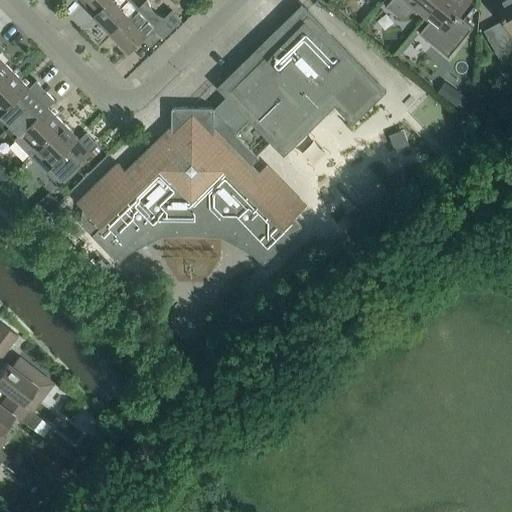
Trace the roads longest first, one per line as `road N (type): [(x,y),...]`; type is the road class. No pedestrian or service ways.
road 1 (unclassified): [(511,182),(77,511)]
road 2 (residential): [(14,0),(112,99),(130,102),(237,0)]
